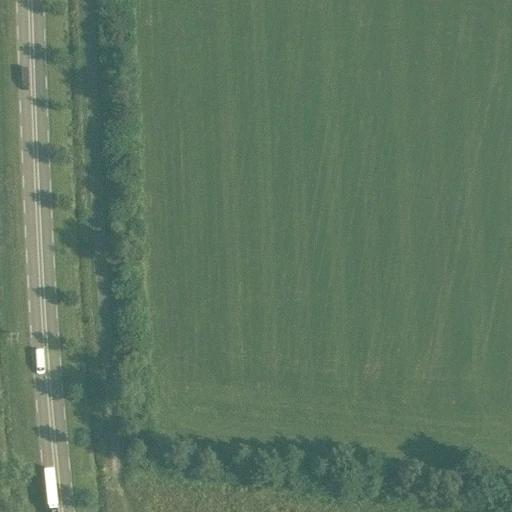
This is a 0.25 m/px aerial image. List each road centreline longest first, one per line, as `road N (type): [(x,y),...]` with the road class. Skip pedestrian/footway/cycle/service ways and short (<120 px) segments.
road 1 (primary): [(29,0),(59,511)]
road 2 (unclassified): [(90,0),(118,478)]
